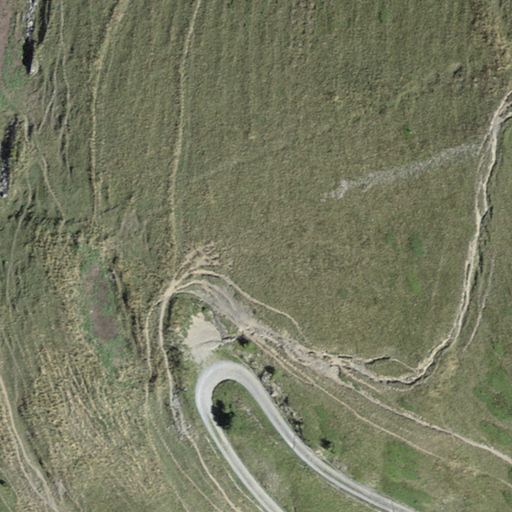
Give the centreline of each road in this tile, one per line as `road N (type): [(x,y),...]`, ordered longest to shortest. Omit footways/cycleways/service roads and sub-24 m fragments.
road 1 (track): [(399,511),(333,478),(293,445),(240,376),(219,379),(208,392)]
road 2 (track): [(277,511),(210,425),(208,392)]
